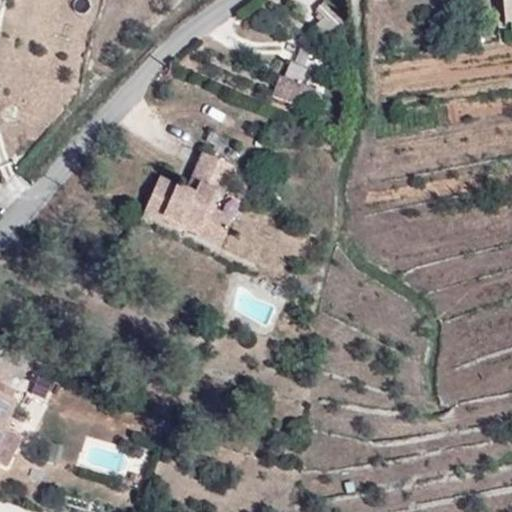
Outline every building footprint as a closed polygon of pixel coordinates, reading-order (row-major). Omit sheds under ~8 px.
[(324,30),(340,21),(328,0),(322,0),(311,7),(324,30)] [(511,0),(502,0),(504,14),(511,13),(511,0)] [(302,85),(307,69),(290,63),(283,80),(280,79),(274,95),(293,103),(294,101),(300,86),(301,87),(302,85)] [(300,86),(294,101),(308,107),(314,89),(302,85),(301,87),(300,86)] [(209,129),(203,142),(220,149),(226,137),(209,129)] [(233,168),(202,154),(191,181),(200,185),(196,194),(159,178),(144,214),(220,247),(232,220),(208,209),(215,192),(222,195),(233,168)] [(277,286),(273,294),(283,299),(287,290),(277,286)] [(30,362),(0,348),(0,369),(22,380),(30,362)] [(0,451),(9,433),(2,429),(16,402),(11,399),(15,391),(0,382),(0,451)] [(21,438),(9,433),(0,451),(0,463),(7,467),(21,438)] [(147,461),(128,455),(124,469),(143,475),(147,461)]
